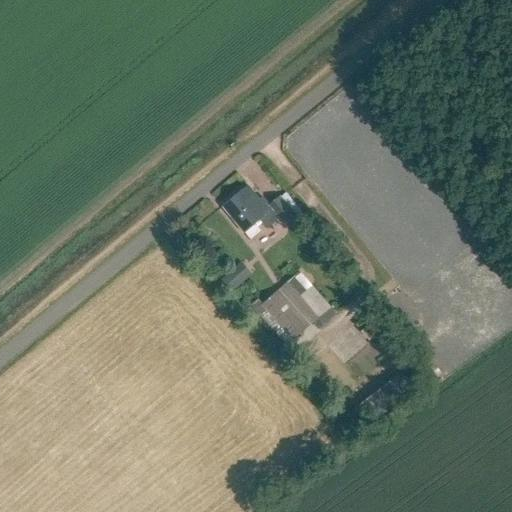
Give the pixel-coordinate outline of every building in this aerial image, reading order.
[(260,201),(249,187),(224,207),(244,233),(245,234),(261,221),(268,229),(280,219),(287,226),(298,217),(297,217),(303,212),(287,193),(281,197),(270,206),(263,198),(260,201)] [(245,281),(234,269),(222,280),(233,291),(245,281)] [(263,305),(293,338),(330,308),(312,288),(309,291),(296,277),(263,305)] [(359,329),(370,319),(364,312),(353,323),(359,329)] [(357,416),(366,429),(397,406),(388,393),(357,416)]
